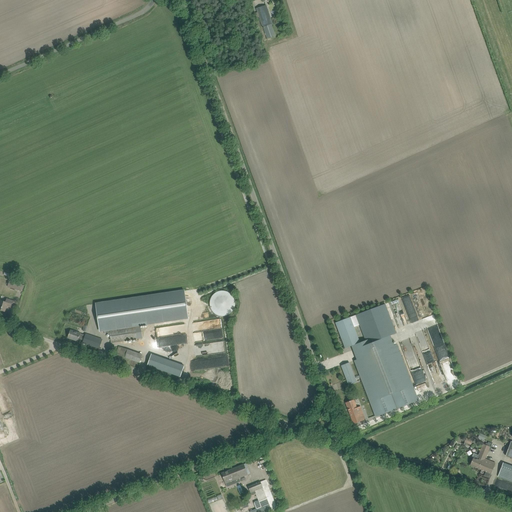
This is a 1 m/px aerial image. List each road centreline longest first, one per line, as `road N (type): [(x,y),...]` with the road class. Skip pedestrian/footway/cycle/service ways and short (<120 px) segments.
road 1 (unclassified): [(325,396),(177,0)]
road 2 (unclassified): [(297,426),(13,328)]
road 3 (unclassified): [(83,511),(297,426)]
road 4 (unclassified): [(511,501),(342,442)]
road 5 (unclassified): [(0,76),(141,13),(153,0)]
road 6 (track): [(511,361),(366,425)]
